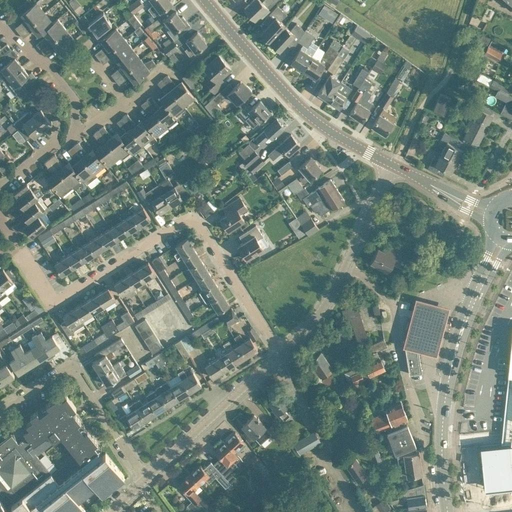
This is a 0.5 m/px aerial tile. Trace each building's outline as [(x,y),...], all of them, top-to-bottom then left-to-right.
[(30,0),(27,0),(23,3),(28,8),(29,7),(34,4),(30,0)] [(69,0),(69,1),(70,2),(69,3),(79,15),(85,11),(76,0),(69,0)] [(143,5),(139,0),(135,0),(128,6),(133,12),(143,5)] [(154,16),(164,8),(172,2),(169,0),(152,0),(155,3),(148,9),(154,16)] [(252,0),(252,1),(244,8),(255,19),(260,14),(262,15),(269,8),(275,2),(277,0),(263,0),(263,1),(261,0),(252,0)] [(27,17),(15,27),(19,32),(44,12),(36,2),(34,4),(29,7),(28,8),(23,12),(27,17)] [(329,15),(333,7),(327,4),(323,13),(329,15)] [(270,23),(261,32),(262,34),(261,35),(267,41),(269,40),(270,41),(285,25),(280,21),(287,14),(277,5),(265,18),(270,23)] [(99,40),(118,26),(113,20),(111,21),(103,11),(96,17),(89,23),(97,33),(95,35),(99,40)] [(174,39),(177,37),(183,32),(191,26),(182,16),(181,17),(176,11),(164,20),(169,26),(166,28),(174,39)] [(53,22),(44,12),(19,32),(23,37),(35,28),(40,33),(44,29),(53,22)] [(340,12),(335,20),(339,23),(342,17),(343,15),(340,12)] [(133,14),(128,18),(136,28),(139,26),(141,24),(133,14)] [(152,15),(146,19),(149,24),(155,20),(152,15)] [(145,28),(154,38),(160,33),(156,28),(163,23),(158,17),(155,20),(149,24),(147,26),(145,28)] [(40,49),(66,28),(58,18),(53,22),(44,29),(48,34),(36,44),(40,49)] [(349,19),(347,22),(354,27),(356,24),(349,19)] [(83,32),(85,30),(77,20),(75,22),(83,32)] [(285,25),(270,41),(272,42),(270,44),(277,50),(278,49),(279,50),(288,40),(295,46),(298,41),(305,31),(304,30),(296,23),(290,30),(285,25)] [(357,25),(351,33),(365,42),(370,34),(357,25)] [(136,28),(134,30),(138,35),(142,31),(139,26),(136,28)] [(107,43),(95,53),(99,58),(124,38),(116,27),(103,38),(107,43)] [(40,49),(44,54),(56,44),(61,49),(74,39),(68,31),(66,28),(40,49)] [(305,31),(298,41),(303,44),(307,47),(311,41),(315,35),(305,29),(304,30),(305,31)] [(190,56),(199,49),(207,43),(197,31),(189,37),(186,39),(190,45),(185,49),(190,56)] [(148,36),(144,40),(152,49),(156,46),(148,36)] [(99,58),(103,63),(115,54),(119,59),(133,48),(124,38),(99,58)] [(492,39),(485,52),(498,59),(505,46),(492,39)] [(163,48),(168,54),(178,47),(173,40),(163,48)] [(313,55),(303,70),(315,77),(320,69),(325,63),(327,59),(331,63),(337,53),(342,45),(334,40),(330,46),(326,51),(319,46),(313,55)] [(0,47),(0,58),(11,49),(6,43),(0,48),(0,47)] [(300,47),(291,62),(303,70),(313,55),(301,47),(300,47)] [(11,49),(0,58),(0,77),(3,80),(22,65),(15,57),(18,55),(13,48),(11,49)] [(123,64),(111,74),(115,79),(141,59),(133,48),(119,59),(123,64)] [(382,50),(377,59),(381,61),(382,62),(387,53),(382,50)] [(331,63),(327,68),(334,73),(344,58),(337,53),(331,63)] [(219,54),(211,61),(205,67),(213,77),(206,83),(214,92),(217,89),(225,82),(220,77),(231,67),(219,54)] [(358,54),(351,65),(356,69),(363,57),(358,54)] [(141,59),(115,79),(119,84),(131,74),(135,80),(149,69),(156,64),(152,59),(144,62),(143,61),(141,59)] [(178,59),(174,62),(178,67),(182,64),(178,59)] [(377,59),(371,68),(375,71),(381,61),(377,59)] [(462,64),(460,72),(464,74),(470,69),(462,64)] [(15,95),(29,84),(37,78),(32,71),(29,74),(22,65),(3,80),(15,95)] [(358,74),(353,82),(354,83),(359,86),(359,87),(365,78),(369,72),(362,68),(358,74)] [(409,81),(412,70),(406,69),(403,79),(409,81)] [(323,84),(318,93),(329,100),(341,81),(336,78),(330,74),(323,84)] [(168,75),(163,79),(183,104),(194,96),(182,81),(176,85),(168,75)] [(357,101),(350,112),(362,120),(373,104),(367,100),(372,93),(367,90),(372,83),(365,78),(359,87),(359,86),(357,89),(363,92),(357,101)] [(386,91),(380,102),(387,106),(394,95),(398,88),(396,87),(399,81),(394,78),(386,91)] [(163,79),(157,83),(167,95),(162,99),(161,97),(161,98),(166,104),(177,117),(175,115),(186,108),(183,104),(163,79)] [(493,79),(490,85),(498,89),(507,94),(508,93),(511,87),(493,79)] [(233,88),(228,93),(240,106),(241,107),(249,99),(245,95),(250,91),(249,91),(240,81),(233,88)] [(341,81),(329,100),(340,107),(345,99),(351,89),(352,88),(341,81)] [(498,89),(495,94),(506,100),(500,112),(511,117),(511,95),(508,93),(507,94),(498,89)] [(225,96),(220,90),(205,105),(212,115),(221,107),(217,103),(225,96)] [(440,93),(433,110),(444,115),(451,97),(440,93)] [(166,104),(161,108),(151,96),(146,100),(166,126),(177,117),(166,104)] [(245,119),(253,127),(270,111),(260,99),(251,108),(247,103),(237,112),(245,120),(245,119)] [(166,126),(146,100),(141,104),(151,116),(146,120),(144,119),(156,134),(166,126)] [(33,115),(32,116),(43,130),(52,123),(50,120),(53,118),(48,111),(51,109),(47,104),(42,108),(41,108),(33,115)] [(469,127),(462,141),(466,142),(467,139),(477,144),(493,115),(484,110),(477,107),(473,113),(476,114),(469,127)] [(377,117),(372,125),(385,133),(388,129),(391,131),(396,124),(393,122),(396,117),(388,111),(383,108),(377,117)] [(35,137),(43,130),(32,116),(28,111),(13,123),(27,140),(33,135),(35,137)] [(122,117),(142,143),(148,139),(151,143),(156,139),(141,120),(140,120),(142,121),(137,125),(127,113),(122,117)] [(138,147),(142,143),(122,117),(117,121),(126,134),(121,137),(121,138),(129,147),(132,151),(134,154),(140,150),(138,147)] [(249,143),(239,152),(245,158),(254,150),(254,148),(256,148),(270,135),(272,138),(277,134),(285,127),(277,118),(269,125),(254,138),(253,136),(249,140),(249,143)] [(12,123),(7,127),(12,132),(16,129),(12,123)] [(209,128),(213,136),(221,132),(216,124),(209,128)] [(132,151),(129,147),(121,138),(121,137),(117,132),(118,134),(113,138),(103,126),(98,130),(119,155),(122,159),(132,151)] [(189,134),(188,131),(186,129),(175,136),(179,141),(189,134)] [(201,129),(195,133),(198,138),(204,134),(201,129)] [(98,130),(93,134),(103,146),(98,150),(97,148),(96,149),(108,164),(119,155),(98,130)] [(439,142),(440,143),(445,145),(442,152),(441,153),(456,161),(462,150),(466,142),(462,141),(444,132),(440,141),(439,142)] [(175,136),(174,136),(172,133),(169,135),(169,142),(170,145),(179,141),(175,136)] [(289,153),(292,150),(300,143),(291,133),(268,153),(273,159),(285,148),(289,153)] [(94,172),(104,163),(92,148),(92,149),(93,150),(88,154),(78,141),(73,145),(94,172)] [(410,156),(417,159),(423,144),(416,141),(410,156)] [(165,142),(159,146),(162,150),(163,150),(168,147),(165,142)] [(97,175),(94,172),(73,145),(68,150),(78,162),(73,166),(83,180),(84,181),(87,184),(97,175)] [(1,149),(0,147),(0,165),(11,157),(6,151),(4,153),(1,149)] [(240,166),(243,169),(259,156),(254,150),(245,158),(243,160),(239,164),(240,166)] [(294,166),(304,157),(299,152),(289,161),(294,166)] [(432,159),(427,168),(442,176),(446,169),(450,172),(452,168),(455,168),(458,163),(456,161),(441,153),(438,159),(433,157),(432,159)] [(65,167),(55,154),(49,158),(70,184),(74,189),(84,181),(83,180),(73,166),(69,161),(68,161),(70,163),(65,167)] [(243,169),(242,171),(251,182),(256,178),(252,173),(254,171),(264,163),(259,156),(243,169)] [(303,183),(314,174),(321,168),(311,156),(299,166),(305,173),(299,178),(303,183)] [(164,157),(158,160),(161,165),(159,167),(165,176),(173,171),(167,161),(165,158),(164,157)] [(49,158),(44,162),(54,175),(50,179),(48,177),(64,197),(74,189),(70,184),(49,158)] [(288,160),(284,164),(287,169),(292,165),(288,160)] [(279,177),(274,181),(279,188),(284,184),(279,177)] [(296,192),(303,188),(296,177),(288,183),(293,192),(294,194),(296,192)] [(165,179),(157,184),(171,205),(182,198),(179,193),(180,193),(179,191),(178,192),(174,185),(169,189),(165,183),(168,182),(165,179)] [(121,191),(129,185),(126,180),(118,186),(121,191)] [(335,195),(339,192),(329,180),(318,187),(309,194),(305,187),(303,188),(296,192),(301,199),(303,198),(304,199),(309,206),(312,204),(313,204),(332,190),(335,195)] [(27,182),(14,192),(18,197),(30,187),(27,183),(27,182)] [(142,187),(137,191),(145,203),(150,211),(156,207),(156,208),(157,207),(160,212),(171,205),(157,184),(145,191),(142,187)] [(33,191),(30,187),(18,197),(14,192),(14,191),(3,200),(7,205),(17,198),(20,203),(17,205),(22,210),(37,198),(38,197),(40,195),(43,192),(40,190),(39,189),(37,189),(35,189),(33,191)] [(110,198),(118,192),(115,187),(107,193),(110,198)] [(344,200),(339,192),(335,195),(332,190),(313,204),(321,215),(331,208),(332,208),(344,200)] [(200,193),(195,197),(199,201),(204,198),(200,193)] [(99,205),(107,199),(104,194),(96,200),(99,205)] [(43,199),(40,195),(38,197),(37,198),(22,210),(17,205),(7,213),(12,218),(21,211),(25,216),(22,218),(26,223),(42,211),(42,210),(43,210),(45,208),(47,206),(43,201),(43,199)] [(240,213),(247,209),(240,197),(223,207),(224,208),(228,205),(231,210),(220,217),(228,230),(244,220),(240,213)] [(93,201),(85,206),(88,211),(96,206),(93,201)] [(206,215),(213,209),(207,201),(199,208),(206,215)] [(143,207),(132,214),(139,225),(150,218),(143,207)] [(77,219),(85,213),(82,208),(74,214),(77,219)] [(35,233),(40,229),(51,220),(43,210),(42,210),(42,211),(26,223),(22,218),(12,226),(16,232),(24,225),(32,235),(32,236),(35,233)] [(128,232),(139,225),(132,214),(121,221),(128,232)] [(66,225),(74,220),(71,215),(63,220),(66,225)] [(307,234),(308,235),(318,228),(311,217),(301,224),(301,225),(306,232),(307,234)] [(110,228),(117,239),(128,232),(121,221),(110,228)] [(55,232),(63,227),(60,222),(52,227),(55,232)] [(248,239),(238,245),(247,259),(248,258),(249,260),(255,256),(254,254),(255,253),(259,251),(263,248),(268,245),(268,244),(263,235),(256,224),(247,230),(244,232),(244,233),(248,239)] [(301,225),(294,230),(299,238),(306,232),(301,225)] [(99,235),(106,246),(117,239),(110,228),(99,235)] [(38,236),(38,237),(45,248),(56,240),(52,234),(49,229),(38,236)] [(88,242),(95,253),(106,246),(99,235),(88,242)] [(187,237),(182,240),(176,244),(179,250),(174,253),(177,259),(178,259),(183,256),(194,248),(187,237)] [(88,242),(77,249),(84,260),(95,253),(88,242)] [(392,262),(400,266),(406,254),(392,247),(387,245),(384,250),(378,248),(371,261),(388,270),(392,262)] [(190,267),(201,259),(194,248),(183,256),(190,267)] [(73,267),(84,260),(77,249),(66,256),(73,267)] [(164,259),(161,254),(152,260),(159,271),(163,268),(164,268),(166,267),(162,261),(164,259)] [(62,274),(73,267),(66,256),(63,257),(55,263),(62,274)] [(190,267),(197,278),(208,271),(201,259),(190,267)] [(137,269),(144,280),(155,273),(153,270),(148,262),(137,269)] [(0,284),(3,288),(5,287),(13,280),(3,268),(0,270),(0,284)] [(168,276),(164,268),(163,268),(159,271),(164,279),(168,276)] [(137,269),(126,276),(133,287),(139,283),(142,288),(147,285),(144,280),(137,269)] [(204,289),(215,281),(208,271),(197,278),(204,289)] [(122,294),(127,291),(131,295),(136,292),(133,287),(126,276),(115,283),(120,291),(122,294)] [(175,287),(170,279),(166,282),(170,290),(175,287)] [(211,300),(222,292),(215,281),(204,289),(199,291),(206,302),(210,299),(211,300)] [(97,294),(104,306),(115,298),(108,287),(97,294)] [(182,298),(177,290),(173,293),(178,301),(182,298)] [(218,311),(221,309),(229,304),(222,292),(211,300),(218,311)] [(416,292),(404,342),(439,351),(452,302),(416,292)] [(167,293),(156,300),(159,304),(171,297),(167,293)] [(97,294),(86,301),(93,312),(104,306),(97,294)] [(145,307),(148,311),(159,304),(156,300),(153,302),(146,306),(145,307)] [(86,301),(75,308),(82,319),(93,312),(86,301)] [(189,309),(184,301),(179,304),(185,312),(189,309)] [(370,344),(358,304),(341,310),(345,321),(350,320),(362,356),(376,349),(377,351),(387,346),(383,338),(370,344)] [(223,313),(220,314),(223,320),(227,325),(230,324),(235,320),(238,318),(231,307),(223,313)] [(35,308),(25,316),(28,319),(31,318),(38,313),(35,308)] [(84,324),(82,319),(75,308),(63,315),(66,320),(60,323),(68,335),(74,331),(74,330),(84,324)] [(142,308),(134,313),(134,314),(137,318),(145,313),(142,308)] [(119,330),(134,320),(128,310),(121,315),(124,320),(116,325),(117,327),(119,330)] [(196,320),(191,312),(186,315),(192,323),(196,320)] [(216,324),(223,320),(220,314),(212,319),(216,324)] [(43,319),(41,316),(30,323),(32,326),(35,324),(43,319)] [(18,317),(14,321),(18,326),(23,323),(18,317)] [(143,319),(135,324),(139,331),(149,325),(145,318),(143,319)] [(112,319),(108,321),(115,332),(116,332),(119,330),(117,327),(116,325),(112,319)] [(201,332),(204,337),(215,331),(212,326),(209,321),(198,328),(200,333),(201,332)] [(4,328),(7,332),(16,326),(14,323),(10,325),(4,328)] [(20,329),(22,332),(30,327),(32,326),(30,323),(20,329)] [(154,332),(149,325),(139,331),(144,338),(154,332)] [(190,340),(200,333),(198,328),(180,339),(188,351),(195,347),(190,340)] [(9,336),(11,339),(22,332),(20,329),(9,336)] [(41,330),(37,333),(51,356),(55,353),(54,351),(60,347),(52,334),(46,338),(41,330)] [(256,331),(249,335),(250,337),(244,340),(240,333),(235,336),(234,337),(239,344),(246,356),(257,349),(253,341),(259,337),(256,331)] [(105,332),(94,339),(97,344),(108,337),(107,336),(105,332)] [(154,332),(144,338),(148,345),(158,339),(154,332)] [(47,358),(51,356),(37,333),(33,335),(32,336),(37,344),(31,347),(39,360),(45,356),(47,358)] [(0,345),(0,346),(11,339),(9,336),(0,342),(0,345)] [(100,373),(112,365),(108,359),(114,355),(111,350),(124,343),(121,337),(94,354),(97,359),(93,362),(100,373)] [(421,372),(421,369),(416,338),(404,339),(409,373),(416,372),(421,372)] [(94,339),(83,346),(86,351),(97,344),(94,339)] [(153,352),(161,347),(162,346),(158,339),(148,345),(153,352)] [(190,355),(188,351),(180,339),(175,343),(184,358),(190,355)] [(223,343),(228,351),(235,363),(246,356),(239,344),(233,347),(228,340),(223,343)] [(31,347),(25,351),(20,343),(15,346),(30,369),(34,366),(33,364),(39,360),(31,347)] [(507,441),(503,442),(503,443),(511,442),(511,343),(511,344),(503,430),(503,432),(506,432),(507,441)] [(26,372),(30,369),(15,346),(11,349),(16,357),(10,361),(12,365),(18,374),(24,369),(26,372)] [(354,382),(375,372),(385,368),(383,363),(384,362),(382,358),(380,358),(377,351),(376,349),(362,356),(362,357),(366,367),(350,374),(354,382)] [(155,355),(152,357),(156,362),(158,366),(165,362),(164,361),(163,358),(167,355),(163,350),(159,352),(155,355)] [(216,358),(224,370),(235,363),(228,351),(216,358)] [(317,380),(321,378),(321,377),(334,370),(321,352),(310,362),(306,364),(317,380)] [(145,361),(149,367),(156,362),(152,357),(145,361)] [(205,365),(208,368),(213,377),(224,370),(216,358),(205,365)] [(118,361),(112,365),(100,373),(107,384),(115,379),(125,373),(122,368),(118,361)] [(14,376),(9,367),(6,363),(0,366),(0,376),(5,385),(9,382),(8,380),(14,376)] [(127,372),(130,377),(141,370),(141,369),(139,365),(138,363),(130,369),(126,371),(127,372)] [(178,372),(182,379),(190,391),(201,384),(193,371),(187,375),(183,369),(178,372)] [(141,373),(134,378),(137,383),(144,379),(144,378),(141,373)] [(321,378),(317,380),(327,396),(341,388),(331,373),(321,379),(321,378)] [(130,387),(137,383),(134,378),(127,382),(130,387)] [(171,386),(179,398),(190,391),(182,379),(171,386)] [(167,380),(156,387),(156,388),(159,393),(167,406),(179,398),(171,386),(167,380)] [(126,390),(123,384),(112,391),(116,397),(126,390)] [(145,395),(148,400),(156,413),(167,405),(159,393),(156,388),(145,395)] [(272,408),(274,411),(277,414),(278,413),(284,420),(290,415),(284,408),(289,404),(278,392),(268,401),(273,407),(272,408)] [(0,511),(38,511),(37,510),(45,504),(51,511),(77,511),(84,507),(78,498),(95,485),(101,493),(124,475),(105,452),(102,454),(98,449),(101,447),(87,429),(81,421),(76,415),(72,410),(76,408),(76,407),(67,394),(62,398),(60,395),(46,404),(49,408),(39,414),(37,411),(30,416),(32,419),(26,423),(28,426),(23,430),(28,436),(24,439),(22,441),(18,443),(17,441),(4,451),(0,445),(0,485),(5,492),(14,502),(11,504),(6,508),(1,501),(0,501),(0,511)] [(134,402),(145,420),(156,413),(148,400),(143,403),(139,398),(134,402)] [(134,427),(145,420),(134,402),(128,405),(132,410),(126,414),(131,423),(134,427)] [(376,431),(398,422),(408,419),(401,402),(392,406),(385,408),(388,415),(381,418),(380,413),(370,417),(376,431)] [(116,405),(111,408),(115,414),(120,411),(116,405)] [(126,414),(119,418),(125,427),(131,423),(126,414)] [(243,425),(249,432),(254,436),(260,442),(271,432),(277,439),(283,434),(273,423),(267,428),(265,426),(259,419),(258,417),(257,418),(254,414),(243,425)] [(483,432),(497,432),(496,425),(492,425),(491,417),(483,418),(483,432)] [(416,449),(406,425),(397,428),(387,432),(396,457),(416,449)] [(321,442),(314,430),(293,442),(300,454),(321,442)] [(235,431),(225,441),(234,451),(245,442),(242,439),(235,431)] [(378,463),(382,461),(373,439),(369,441),(378,463)] [(220,457),(213,464),(231,482),(232,484),(238,480),(232,474),(231,472),(238,466),(237,466),(232,459),(237,454),(234,451),(225,441),(215,451),(220,457)] [(511,486),(511,442),(503,443),(480,446),(484,490),(511,486)] [(422,473),(419,452),(417,452),(416,449),(396,457),(399,470),(406,469),(406,471),(407,475),(412,474),(421,473),(422,473)] [(210,451),(206,453),(212,461),(216,459),(210,451)] [(265,465),(254,454),(250,458),(260,469),(265,465)] [(357,481),(367,474),(355,457),(346,464),(357,481)] [(200,464),(190,474),(199,484),(205,479),(209,482),(215,476),(225,487),(231,482),(213,464),(211,461),(203,468),(200,464)] [(190,474),(179,483),(188,493),(186,495),(192,501),(187,505),(193,511),(203,511),(206,510),(209,506),(204,501),(193,490),(199,484),(190,474)] [(408,507),(417,506),(426,505),(423,483),(423,484),(388,494),(390,502),(397,500),(407,499),(408,507)] [(165,491),(168,497),(178,492),(175,486),(165,491)] [(253,492),(247,498),(252,503),(258,497),(253,492)] [(374,511),(392,511),(383,498),(375,504),(376,505),(371,508),(374,511)]
